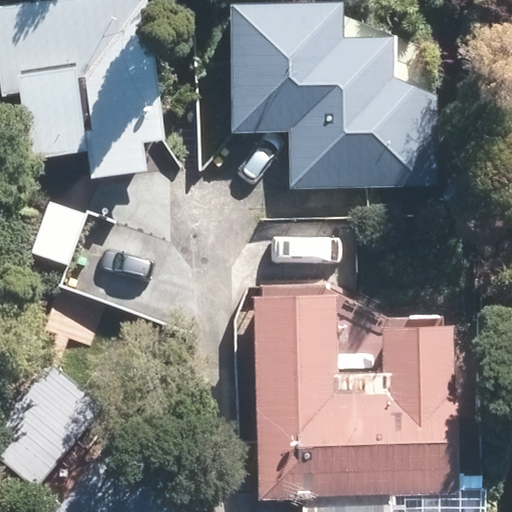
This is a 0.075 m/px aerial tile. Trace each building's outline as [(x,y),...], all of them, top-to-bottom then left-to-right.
[(101,5),(0,27),(0,170),(69,155),(73,172),(135,158),(101,5)] [(308,13),(216,20),(223,134),(284,130),(287,181),(411,172),(406,108),(362,111),(358,51),(310,54),(308,13)] [(100,205),(60,187),(34,245),(74,263),(100,205)] [(309,306),(237,311),(249,504),(291,501),(292,511),(367,511),(367,496),(442,491),(431,331),(360,336),(364,395),(315,398),(309,306)] [(0,511),(1,511),(79,411),(33,376),(0,418),(0,511)] [(138,511),(82,470),(49,511),(138,511)]
